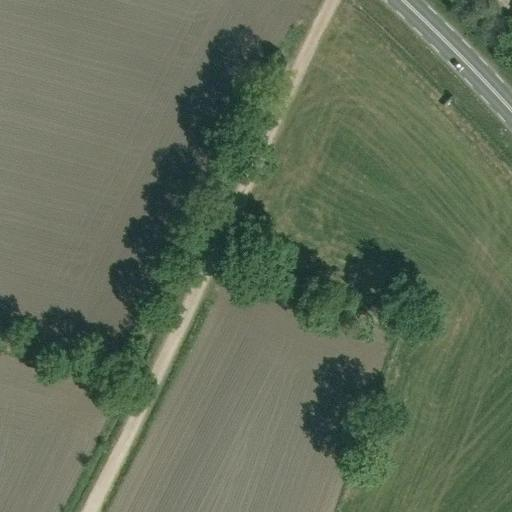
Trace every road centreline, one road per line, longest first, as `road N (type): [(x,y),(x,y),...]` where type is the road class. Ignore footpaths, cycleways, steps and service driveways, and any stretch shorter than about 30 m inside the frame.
road 1 (track): [(86,511),(333,0)]
road 2 (primary): [(511,110),(402,0)]
